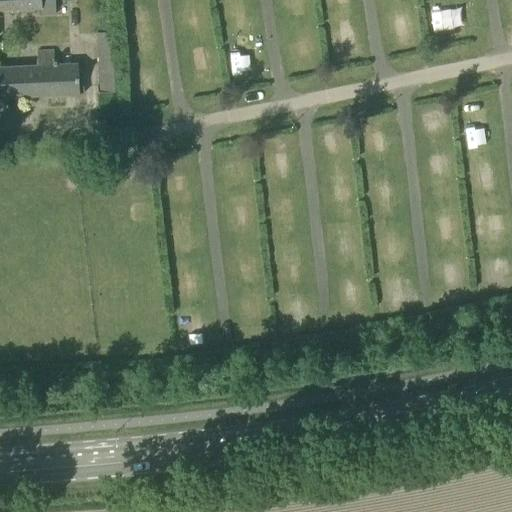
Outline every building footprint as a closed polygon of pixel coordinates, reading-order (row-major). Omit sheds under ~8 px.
[(56,14),(55,0),(0,0),(0,9),(42,8),(42,15),(56,14)] [(307,0),(285,0),(286,11),(308,10),(307,0)] [(324,0),(327,19),(347,17),(344,0),(324,0)] [(430,29),(462,28),(461,7),(429,9),(430,29)] [(391,16),(396,40),(417,35),(412,11),(391,16)] [(206,19),(177,23),(179,40),(208,35),(206,19)] [(98,92),(116,91),(111,32),(96,31),(98,92)] [(281,35),(281,57),(314,56),(313,33),(281,35)] [(57,65),(56,53),(39,53),(39,65),(0,66),(0,96),(80,93),(78,64),(57,65)] [(214,71),(193,72),(194,86),(214,86),(214,71)] [(433,131),(445,128),(438,104),(426,107),(433,131)] [(463,131),(484,129),(482,104),(461,105),(463,131)] [(331,153),(341,152),(340,129),(331,129),(331,153)] [(469,145),(497,144),(497,130),(468,131),(469,145)] [(448,141),(427,142),(428,165),(449,164),(448,141)] [(488,170),(485,146),(463,149),(467,173),(488,170)] [(364,167),(366,189),(399,185),(396,164),(364,167)] [(159,168),(160,199),(183,198),(181,167),(159,168)] [(331,172),(332,196),(352,195),(351,171),(331,172)] [(166,240),(188,237),(184,209),(162,212),(166,240)] [(377,240),(394,236),(390,213),(372,216),(377,240)] [(457,229),(438,232),(441,254),(461,250),(457,229)] [(359,244),(329,245),(331,269),(360,267),(359,244)] [(378,272),(400,271),(399,245),(377,246),(378,272)] [(462,267),(443,268),(444,287),(464,286),(462,267)] [(340,307),(365,306),(364,282),(339,283),(340,307)]
